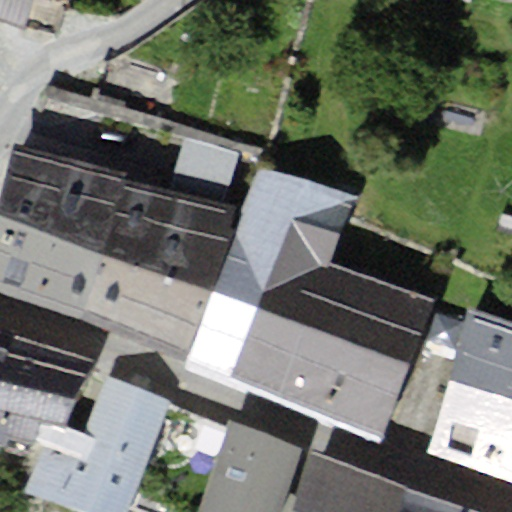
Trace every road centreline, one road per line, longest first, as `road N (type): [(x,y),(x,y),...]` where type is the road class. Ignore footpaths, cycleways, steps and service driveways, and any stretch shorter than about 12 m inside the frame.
road 1 (tertiary): [(0,320),(506,511)]
road 2 (residential): [(0,119),(62,63),(164,0)]
road 3 (unknown): [(186,387),(153,497),(139,511)]
